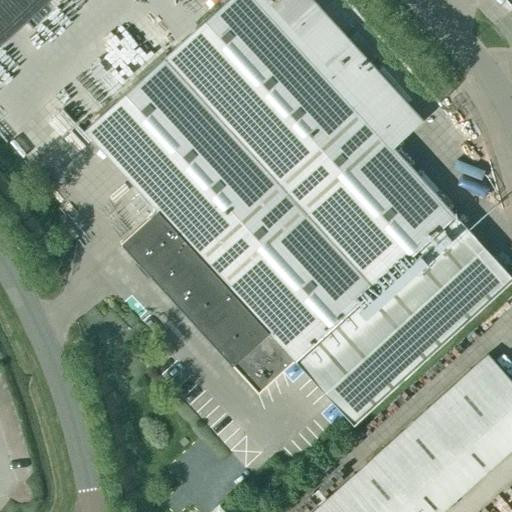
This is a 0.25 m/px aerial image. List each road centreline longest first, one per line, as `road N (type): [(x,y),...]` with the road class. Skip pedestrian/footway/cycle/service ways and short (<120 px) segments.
road 1 (unclassified): [(92,511),(75,423),(47,344),(0,255)]
road 2 (unclassified): [(511,131),(501,95),(413,0)]
